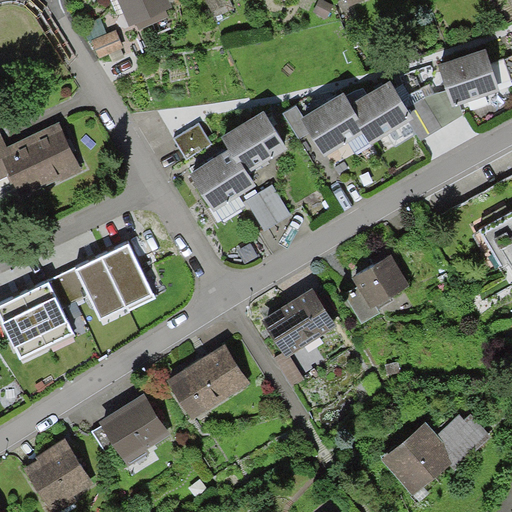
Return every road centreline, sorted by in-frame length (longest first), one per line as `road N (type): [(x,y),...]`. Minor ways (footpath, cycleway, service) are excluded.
road 1 (residential): [(511,134),(226,296)]
road 2 (residential): [(226,296),(0,431)]
road 3 (residential): [(47,0),(157,181)]
road 4 (residential): [(0,254),(157,181)]
road 5 (residential): [(157,181),(226,296)]
